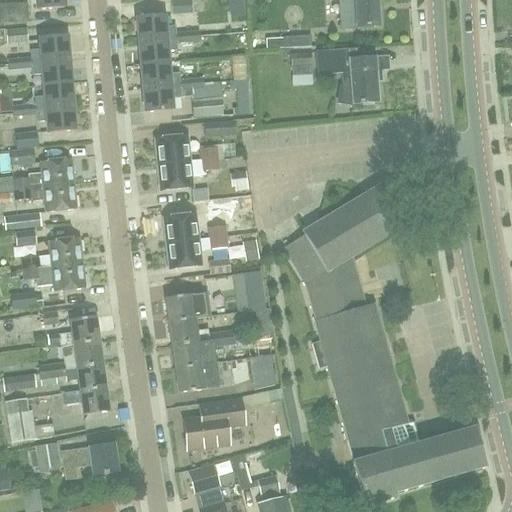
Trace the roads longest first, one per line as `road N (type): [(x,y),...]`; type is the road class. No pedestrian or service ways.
road 1 (residential): [(160,511),(98,106),(94,0)]
road 2 (tertiary): [(448,152),(511,450)]
road 3 (unknown): [(448,152),(255,179)]
road 4 (tertiary): [(511,319),(481,148)]
road 5 (tertiary): [(435,0),(448,152)]
road 6 (tertiary): [(481,148),(466,0)]
